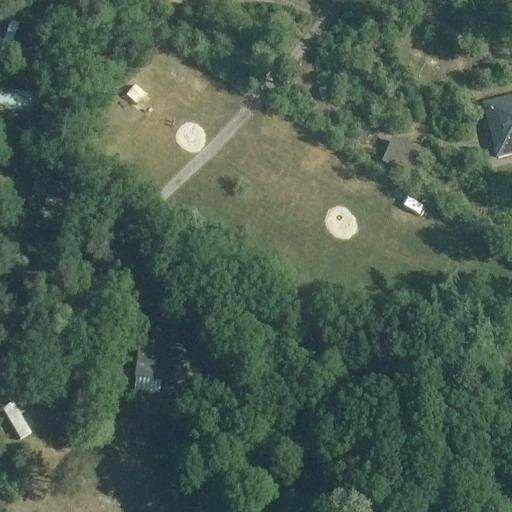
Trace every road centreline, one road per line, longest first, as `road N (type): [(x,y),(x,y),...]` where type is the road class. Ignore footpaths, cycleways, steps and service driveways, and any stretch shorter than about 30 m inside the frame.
road 1 (track): [(0,360),(88,289),(337,0)]
road 2 (track): [(113,258),(212,303),(273,351),(362,397),(400,401),(442,389)]
road 3 (track): [(388,511),(436,424),(442,389),(511,304)]
